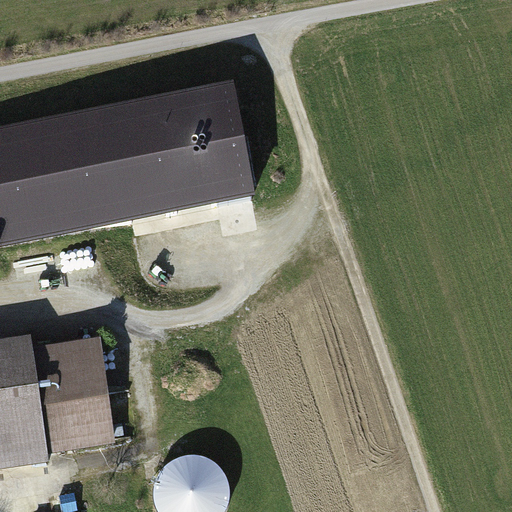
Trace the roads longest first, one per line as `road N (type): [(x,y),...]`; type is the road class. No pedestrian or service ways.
road 1 (track): [(267,23),(434,511)]
road 2 (track): [(0,322),(106,315),(134,328),(151,429),(138,455),(0,488)]
road 3 (track): [(0,74),(394,0)]
road 4 (track): [(134,328),(206,311),(276,253),(335,218)]
